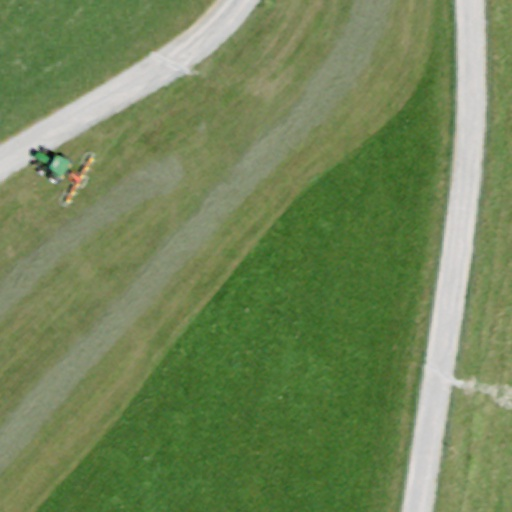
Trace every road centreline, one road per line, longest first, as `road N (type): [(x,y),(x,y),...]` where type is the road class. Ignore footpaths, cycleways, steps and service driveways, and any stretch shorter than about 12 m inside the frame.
road 1 (residential): [(417,511),(474,82),(470,0)]
road 2 (residential): [(239,0),(170,64),(0,164)]
